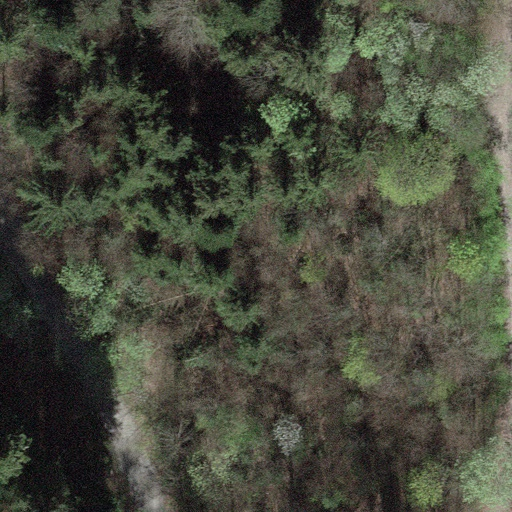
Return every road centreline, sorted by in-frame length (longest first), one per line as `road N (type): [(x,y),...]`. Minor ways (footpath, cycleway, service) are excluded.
road 1 (track): [(147,511),(104,385),(0,207)]
road 2 (track): [(511,9),(491,114),(511,264)]
